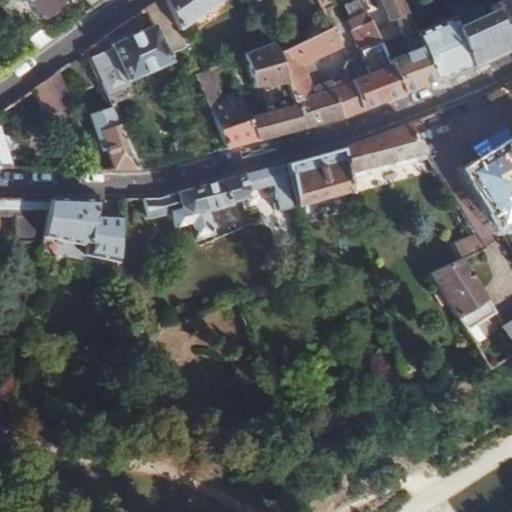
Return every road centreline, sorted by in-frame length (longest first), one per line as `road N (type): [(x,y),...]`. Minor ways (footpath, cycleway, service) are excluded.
road 1 (tertiary): [(511,61),(333,134),(139,183),(0,181)]
road 2 (unclassified): [(0,92),(132,0)]
